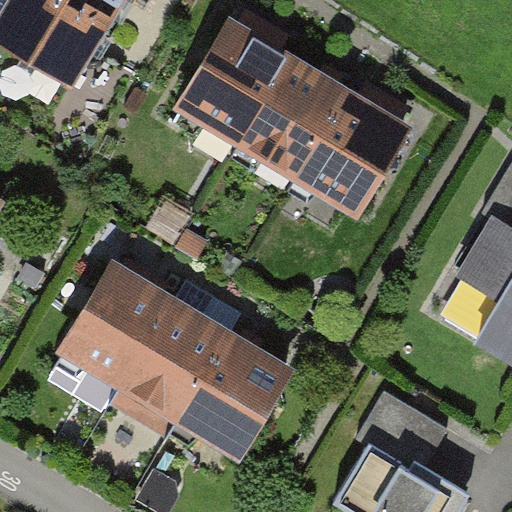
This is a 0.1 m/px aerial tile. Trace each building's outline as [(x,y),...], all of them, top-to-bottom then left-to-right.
[(0,0),(0,40),(73,84),(97,44),(107,27),(61,0),(0,0)] [(61,0),(107,27),(120,7),(123,0),(61,0)] [(233,24),(184,105),(243,140),(291,59),(255,37),(264,23),(247,14),(239,27),(233,24)] [(291,59),(243,140),(299,173),(348,93),(291,59)] [(348,93),(299,173),(357,208),(406,127),(400,123),(408,110),(397,103),(388,118),(348,93)] [(511,357),(511,169),(485,212),(497,221),(464,275),(503,299),(480,339),(511,357)] [(122,271),(116,267),(51,375),(109,409),(114,401),(174,301),(147,285),(154,274),(129,259),(122,271)] [(230,335),(174,301),(114,401),(170,435),(181,417),(230,335)] [(287,369),(230,335),(181,417),(238,451),(287,369)] [(460,511),(471,493),(427,467),(449,430),(386,392),(358,439),(369,446),(336,501),(353,511),(460,511)] [(173,482),(157,472),(141,498),(163,511),(168,511),(177,497),(173,482)]
